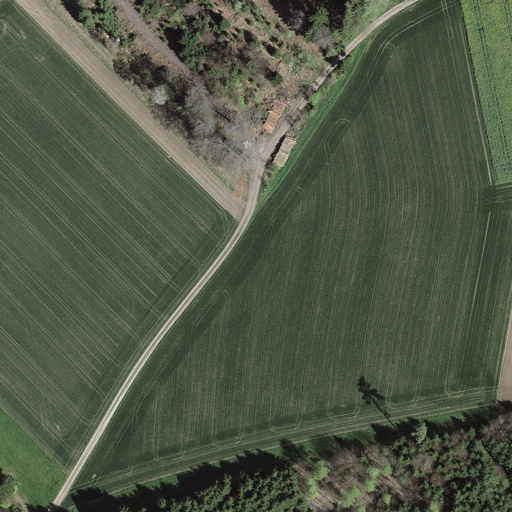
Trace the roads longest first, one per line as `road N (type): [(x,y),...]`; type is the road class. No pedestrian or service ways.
road 1 (track): [(50,511),(160,335),(229,249),(271,146),(339,58),(412,0)]
road 2 (track): [(264,157),(126,0)]
